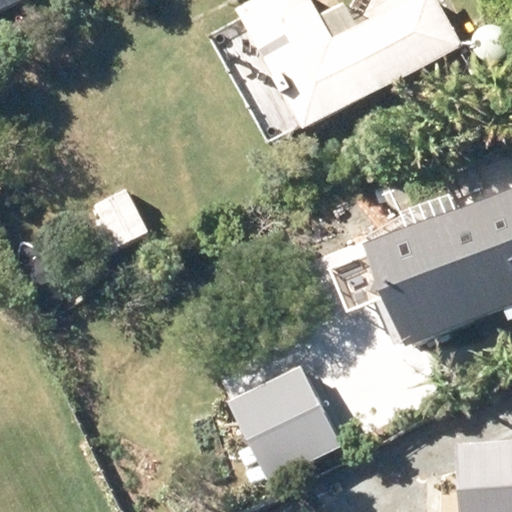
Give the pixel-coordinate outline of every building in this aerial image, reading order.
[(300,0),(246,0),(228,9),(291,131),(457,45),(433,0),(405,0),(322,43),(300,0)] [(511,185),(353,248),(393,349),(511,302),(511,185)] [(87,206),(100,231),(88,237),(97,254),(140,231),(118,190),(87,206)] [(292,366),(219,404),(259,483),(333,445),(292,366)] [(511,511),(511,443),(445,448),(448,511),(511,511)]
